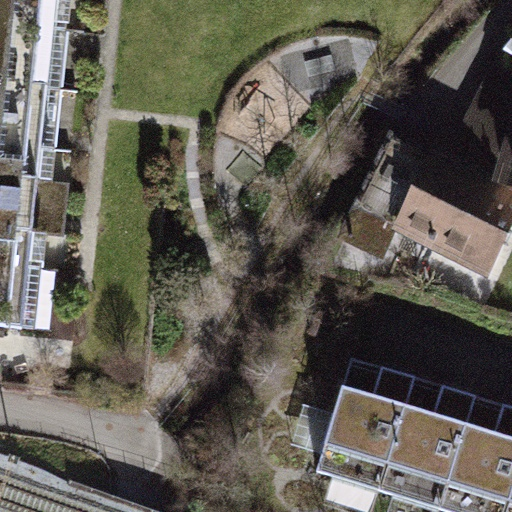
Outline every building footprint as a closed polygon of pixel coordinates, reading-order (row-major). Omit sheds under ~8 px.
[(64,0),(0,0),(0,98),(53,104),(64,0)] [(53,104),(0,98),(0,344),(26,347),(53,104)] [(511,198),(437,162),(387,261),(480,308),(511,243),(511,198)] [(416,383),(353,364),(316,486),(379,505),(416,383)] [(446,511),(480,403),(417,384),(380,505),(403,511),(446,511)] [(511,511),(511,412),(481,403),(447,511),(511,511)]
